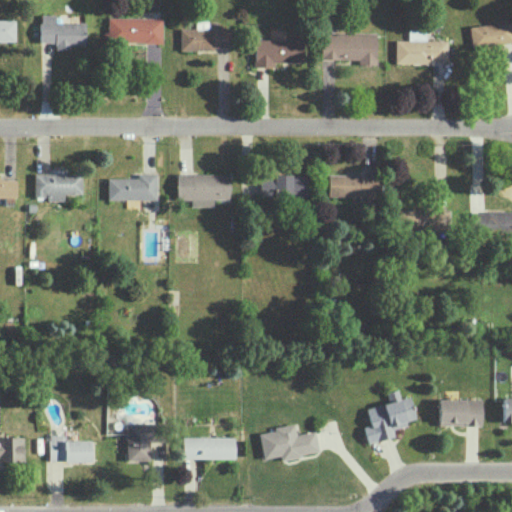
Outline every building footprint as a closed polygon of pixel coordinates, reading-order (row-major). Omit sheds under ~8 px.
[(39,42),(54,42),(54,49),(70,49),(70,44),(84,44),(84,22),(53,22),(53,14),(38,14),(39,42)] [(161,18),(107,17),(106,42),(161,42),(161,18)] [(0,40),(14,41),(13,19),(0,19),(0,40)] [(179,48),(230,49),(231,29),(207,29),(207,21),(194,20),(194,28),(179,28),(179,48)] [(467,26),(470,47),(511,41),(511,32),(510,20),(467,26)] [(446,60),(446,40),(423,40),(423,29),(407,29),(407,39),(393,40),(394,63),(431,63),(431,60),(446,60)] [(375,33),(319,32),(319,58),(357,59),(357,64),(375,64),(375,33)] [(253,39),(253,66),(272,67),(272,61),(305,62),(305,39),(253,39)] [(81,192),(80,172),(32,173),(33,196),(46,196),(46,200),(62,200),(62,193),(81,192)] [(106,199),(155,199),(155,173),(136,173),(136,178),(106,177),(106,199)] [(190,206),(212,206),(212,199),(229,199),(228,173),(175,174),(175,199),(190,199),(190,206)] [(305,195),(305,174),(258,175),(258,196),(305,195)] [(327,196),(376,196),(376,175),(327,174),(327,196)] [(396,209),(396,230),(448,230),(447,208),(396,209)] [(511,211),(469,210),(468,234),(511,234),(511,211)] [(367,442),(394,436),(392,428),(406,425),(405,420),(415,418),(410,396),(399,398),(397,389),(386,392),(388,402),(366,407),(370,424),(363,426),(367,442)] [(511,422),(511,397),(501,398),(501,422),(511,422)] [(480,399),(437,398),(437,424),(480,425),(480,399)] [(125,423),(127,460),(149,459),(149,441),(157,441),(157,434),(156,422),(125,423)] [(258,433),(262,458),(279,455),(280,458),(318,452),(315,431),(295,434),(293,423),(273,426),(274,430),(258,433)] [(89,439),(64,440),(64,434),(48,434),(48,461),(90,460),(89,439)] [(234,437),(181,436),(180,457),(233,458),(234,437)] [(23,437),(0,437),(0,460),(23,460),(23,437)]
